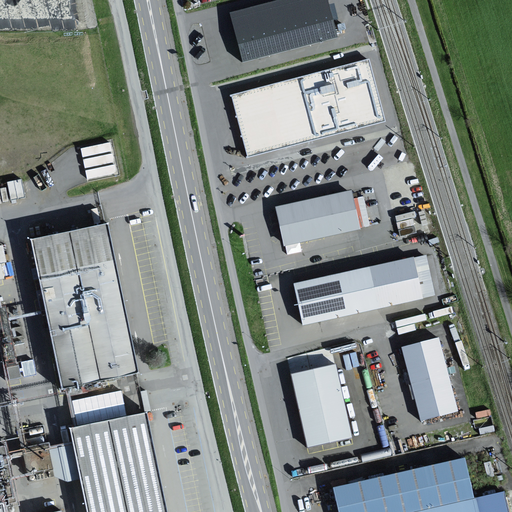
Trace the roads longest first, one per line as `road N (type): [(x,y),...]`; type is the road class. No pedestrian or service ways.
road 1 (primary): [(148,0),(261,511)]
road 2 (unclassified): [(411,0),(511,325)]
road 3 (unclassified): [(116,0),(156,204)]
road 4 (unknown): [(8,217),(152,184)]
